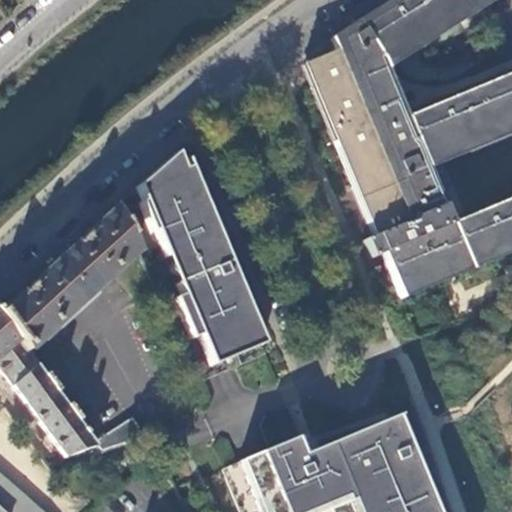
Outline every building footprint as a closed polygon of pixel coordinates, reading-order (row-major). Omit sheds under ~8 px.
[(392,0),(327,41),(332,52),(298,66),(369,239),(360,242),(367,260),(378,256),(397,301),(511,253),(511,199),(446,226),(420,163),(434,165),(436,157),(452,158),(453,150),(469,151),(470,143),(485,144),(486,136),(502,138),(503,129),(511,129),(511,73),(402,119),(380,63),(393,63),(393,55),(409,54),(408,45),(424,44),(424,35),(440,34),(440,25),(455,25),(455,16),(471,15),(470,6),(486,5),(486,0),(392,0)] [(174,155),(135,189),(180,170),(174,155)] [(180,170),(135,189),(141,204),(137,205),(150,235),(153,234),(163,259),(177,253),(188,280),(175,286),(179,298),(172,301),(188,341),(196,338),(206,363),(258,341),(231,276),(225,279),(209,241),(215,238),(186,168),(180,170)] [(134,253),(112,210),(0,313),(0,318),(25,353),(53,326),(56,332),(96,295),(92,291),(134,253)] [(25,353),(0,318),(0,377),(54,454),(60,452),(75,472),(80,469),(77,465),(99,457),(92,447),(45,382),(25,353)] [(399,462),(391,417),(297,456),(290,439),(235,462),(255,511),(321,511),(353,499),(358,511),(429,511),(426,502),(417,504),(408,460),(399,462)] [(129,423),(92,447),(99,457),(125,447),(123,445),(132,442),(134,445),(141,443),(129,423)] [(34,511),(0,480),(0,511),(34,511)]
